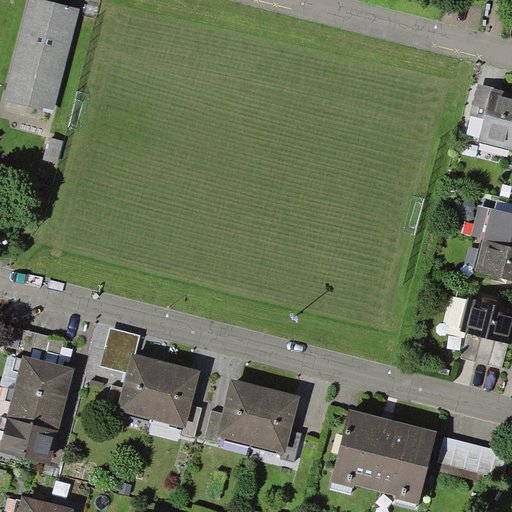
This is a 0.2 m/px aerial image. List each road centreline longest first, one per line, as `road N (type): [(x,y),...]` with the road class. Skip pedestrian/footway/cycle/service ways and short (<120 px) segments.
road 1 (residential): [(511,416),(0,286)]
road 2 (residential): [(511,58),(279,0)]
